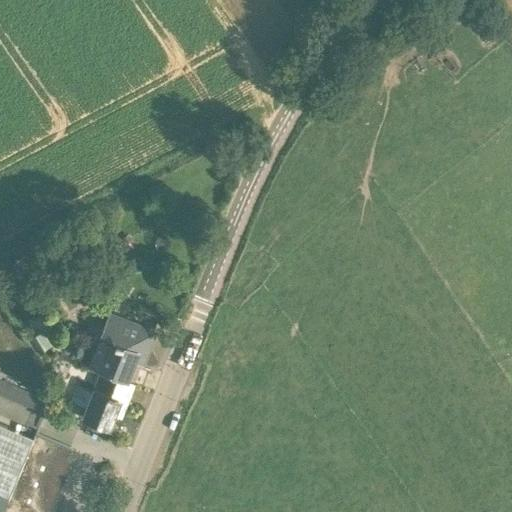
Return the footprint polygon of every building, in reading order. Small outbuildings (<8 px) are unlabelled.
[(45,264),(46,254),(42,248),(32,254),(41,267),(45,264)] [(142,364),(155,332),(110,315),(90,366),(98,369),(102,371),(128,381),(136,362),(142,364)] [(111,428),(116,415),(121,417),(135,384),(128,381),(102,371),(93,393),(76,386),(70,402),(86,409),(83,418),(111,428)] [(0,399),(43,419),(53,397),(0,373),(0,399)] [(50,511),(73,459),(67,457),(71,447),(36,433),(34,438),(0,424),(0,511),(50,511)]
